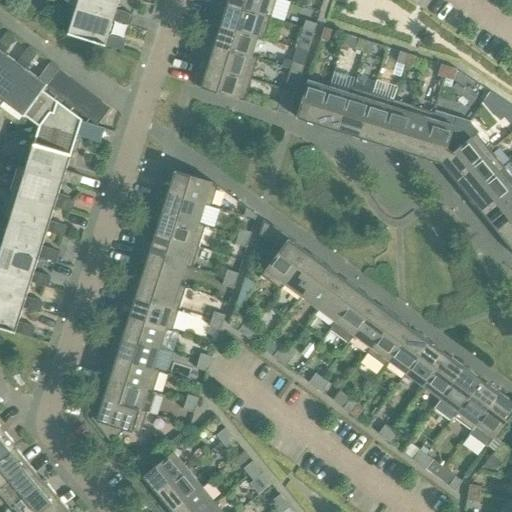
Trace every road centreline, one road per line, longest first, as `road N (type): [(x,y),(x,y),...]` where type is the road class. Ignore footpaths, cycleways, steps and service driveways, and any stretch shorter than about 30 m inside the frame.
road 1 (residential): [(139,119),(44,410)]
road 2 (residential): [(139,119),(0,17)]
road 3 (residential): [(44,410),(51,434),(114,511)]
road 4 (residential): [(175,0),(139,119)]
